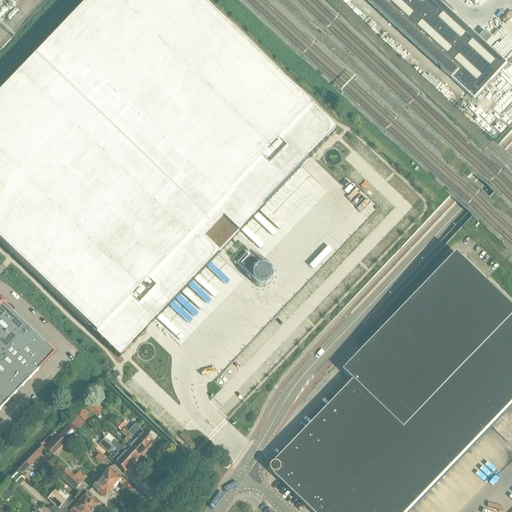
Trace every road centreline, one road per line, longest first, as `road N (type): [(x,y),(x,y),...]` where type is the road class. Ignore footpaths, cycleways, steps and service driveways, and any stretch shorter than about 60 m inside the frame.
road 1 (tertiary): [(247,468),(313,363),(511,154)]
road 2 (unknown): [(255,102),(311,176),(137,368)]
